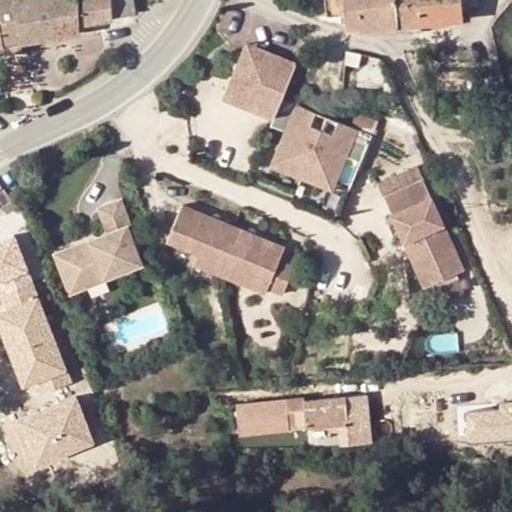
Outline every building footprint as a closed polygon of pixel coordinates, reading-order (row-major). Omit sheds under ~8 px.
[(0,0),(0,44),(7,44),(25,40),(80,30),(80,0),(0,0)] [(82,0),(83,23),(113,19),(113,14),(136,11),(134,0),(82,0)] [(326,0),(329,16),(344,14),(345,25),(360,24),(361,29),(400,25),(397,0),(326,0)] [(397,0),(400,25),(422,23),(419,0),(397,0)] [(461,0),(419,0),(422,23),(463,19),(461,0)] [(422,23),(423,31),(464,26),(463,19),(422,23)] [(25,40),(7,44),(8,60),(19,59),(26,58),(25,40)] [(267,52),(248,44),(244,52),(254,57),(267,52)] [(244,52),(225,98),(273,118),(282,97),(296,64),(267,52),(254,57),(244,52)] [(282,97),(273,118),(270,126),(285,131),(273,159),(279,162),(283,170),(301,177),(319,185),(328,182),(334,184),(345,157),(361,163),(373,135),(282,97)] [(279,162),(273,159),(271,165),(283,170),(279,162)] [(418,164),(379,182),(386,197),(425,179),(418,164)] [(425,179),(386,197),(404,236),(415,231),(438,280),(466,267),(425,179)] [(328,182),(319,185),(331,190),(334,184),(328,182)] [(86,277),(85,272),(101,266),(104,276),(141,261),(126,225),(131,223),(121,199),(100,207),(109,231),(56,253),(69,284),(86,277)] [(235,226),(182,204),(167,239),(207,256),(221,261),(235,226)] [(286,247),(235,226),(221,261),(216,271),(237,280),(241,270),(271,282),(269,287),(284,293),(295,266),(280,259),(286,247)] [(404,236),(426,285),(438,280),(415,231),(404,236)] [(35,384),(40,395),(73,383),(17,237),(0,243),(0,277),(4,276),(9,290),(5,292),(10,305),(0,308),(0,329),(22,389),(35,384)] [(221,261),(207,256),(202,266),(216,271),(221,261)] [(69,284),(69,285),(71,290),(104,276),(101,266),(85,272),(86,277),(69,284)] [(241,270),(237,280),(267,293),(269,287),(271,282),(241,270)] [(306,426),(329,424),(347,422),(348,432),(367,431),(363,393),(303,399),(303,396),(237,404),(240,436),(291,432),(289,420),(306,418),(306,426)] [(81,395),(20,416),(38,465),(98,444),(81,395)] [(500,412),(466,414),(468,445),(511,441),(511,402),(499,404),(500,412)] [(348,432),(347,426),(347,422),(329,424),(329,433),(348,432)]
